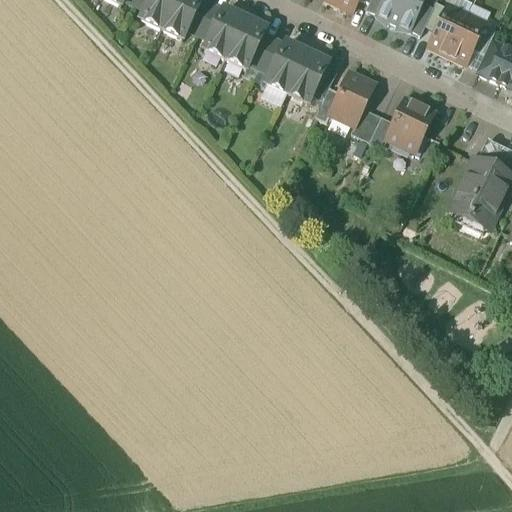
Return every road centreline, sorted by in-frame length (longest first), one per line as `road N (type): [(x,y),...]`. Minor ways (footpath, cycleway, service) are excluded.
road 1 (track): [(489,458),(63,0)]
road 2 (residential): [(269,0),(511,122)]
